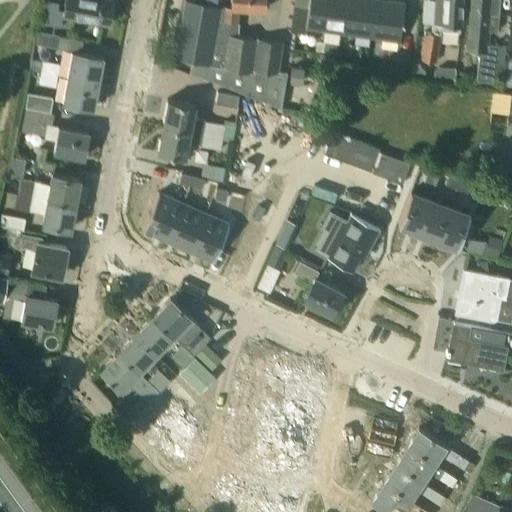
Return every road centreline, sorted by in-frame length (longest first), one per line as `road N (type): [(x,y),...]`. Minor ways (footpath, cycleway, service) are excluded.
road 1 (residential): [(239,303),(203,478),(187,490),(176,486),(81,380),(76,336),(103,240)]
road 2 (residential): [(103,240),(148,0)]
road 3 (residential): [(341,511),(347,502),(321,479),(342,353)]
road 4 (residential): [(239,303),(103,240)]
road 5 (residential): [(418,391),(432,311),(372,289)]
